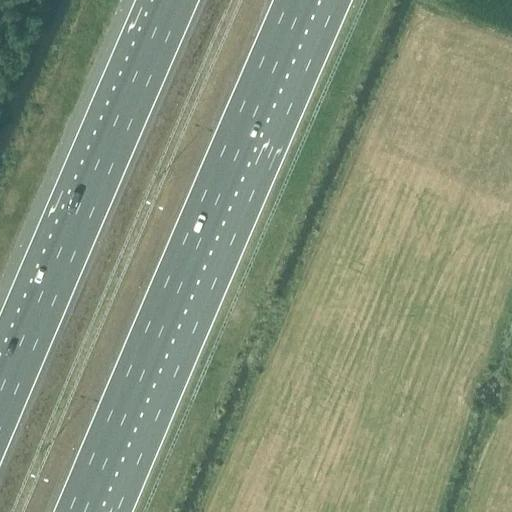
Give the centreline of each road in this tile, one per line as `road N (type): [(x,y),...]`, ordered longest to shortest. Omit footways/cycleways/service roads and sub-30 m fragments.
road 1 (motorway): [(80,511),(297,0)]
road 2 (motorway): [(178,0),(0,415)]
